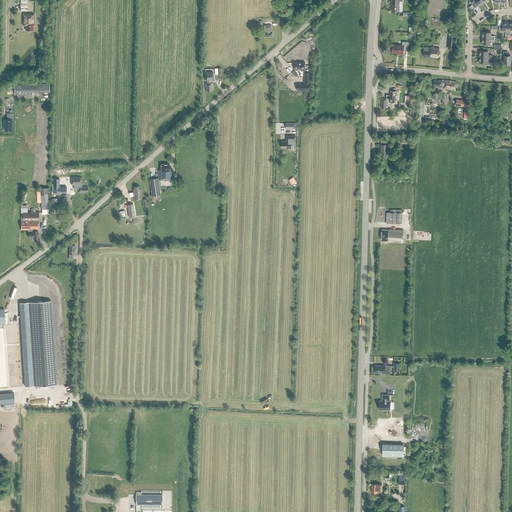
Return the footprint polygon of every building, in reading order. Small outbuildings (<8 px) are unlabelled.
[(391,0),(391,12),(399,12),(399,1),(402,2),(402,0),(391,0)] [(26,31),(33,31),(33,26),(34,26),(34,14),(23,14),(22,26),(26,26),(26,31)] [(264,23),(264,26),(265,32),(264,32),(265,37),(273,37),(272,31),(271,22),(264,23)] [(398,53),(398,54),(403,55),(403,51),(408,51),(408,42),(402,42),(402,46),(392,45),(392,53),(398,53)] [(429,57),(437,58),(438,48),(431,47),(431,48),(424,47),(423,56),(429,57)] [(205,72),(205,81),(207,81),(207,83),(205,83),(205,88),(206,88),(206,91),(211,91),(211,89),(213,89),(212,83),(210,83),(210,80),(213,80),(213,72),(205,72)] [(442,81),(438,80),(438,81),(434,81),(433,86),(435,86),(435,87),(441,88),(442,85),(443,85),(443,89),(445,89),(455,91),(456,82),(444,80),(444,82),(442,82),(442,81)] [(14,85),(14,95),(32,95),(32,85),(14,85)] [(381,108),(386,109),(386,107),(387,107),(388,101),(389,101),(389,102),(395,103),(395,96),(396,96),(397,92),(390,91),(390,99),(382,98),(381,108)] [(4,130),(12,130),(12,120),(13,120),(13,114),(7,113),(7,120),(4,120),(4,124),(5,124),(4,130)] [(296,136),(291,136),(286,136),(286,141),(281,141),(281,148),(291,148),(291,144),(296,144),(296,136)] [(381,144),(381,154),(387,155),(387,154),(391,154),(391,148),(387,148),(387,145),(389,145),(389,141),(381,141),(381,144)] [(169,165),(161,164),(161,170),(159,170),(159,178),(158,178),(149,179),(152,196),(160,195),(158,180),(171,180),(171,170),(171,168),(169,168),(169,165)] [(81,185),(81,177),(71,177),(71,185),(77,185),(77,189),(78,189),(78,193),(85,193),(85,192),(87,192),(87,187),(81,186),(81,185)] [(67,193),(67,187),(60,187),(60,179),(54,179),(54,193),(67,193)] [(142,199),(141,195),(140,189),(139,189),(139,186),(134,187),(134,189),(133,190),(134,200),(142,199)] [(40,192),(41,209),(48,209),(47,188),(40,189),(40,192)] [(127,205),(129,217),(135,216),(133,204),(127,205)] [(390,213),(386,212),(386,223),(400,224),(400,221),(401,221),(402,210),(395,209),(395,210),(390,210),(390,213)] [(39,230),(38,212),(22,213),(21,230),(28,230),(28,237),(33,237),(34,241),(39,240),(38,231),(35,231),(35,230),(39,230)] [(382,230),(381,241),(387,241),(387,242),(402,243),(403,230),(387,229),(387,230),(382,230)] [(72,288),(67,276),(60,279),(64,291),(72,288)] [(56,385),(51,301),(29,302),(19,303),(25,387),(34,386),(56,385)] [(376,366),(375,373),(381,373),(381,374),(385,374),(390,374),(390,366),(385,366),(376,366)] [(0,403),(14,403),(14,393),(0,393),(0,403)] [(379,401),(379,409),(390,409),(390,401),(389,401),(389,395),(382,395),(382,399),(383,400),(382,401),(379,401)] [(383,444),(383,456),(403,457),(403,444),(383,444)] [(377,484),(372,484),(372,493),(377,493),(377,490),(382,490),(382,484),(377,484)] [(136,505),(162,505),(162,495),(136,495),(136,505)]
